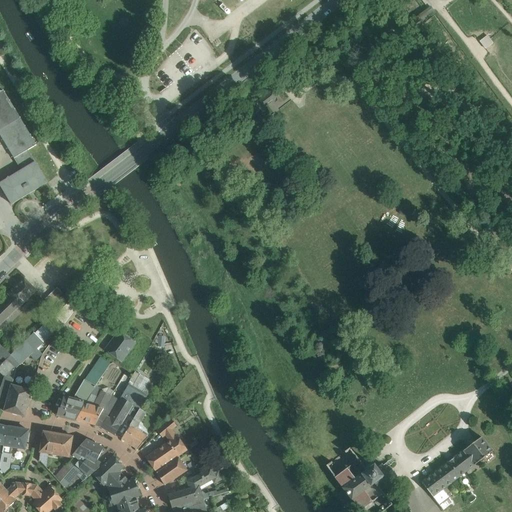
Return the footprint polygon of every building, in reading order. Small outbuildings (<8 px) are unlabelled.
[(280,85),(251,107),(256,113),(264,107),(268,104),(273,100),(277,97),(285,91),(280,85)] [(37,145),(3,90),(2,91),(0,92),(0,134),(14,159),(29,150),(37,145)] [(29,150),(14,159),(22,171),(36,162),(29,150)] [(22,171),(0,183),(0,185),(12,205),(33,193),(48,183),(36,162),(22,171)] [(37,291),(24,278),(8,294),(10,297),(20,306),(20,307),(37,291)] [(57,287),(45,299),(53,307),(65,296),(57,287)] [(0,324),(20,306),(10,297),(0,306),(0,324)] [(55,331),(58,334),(72,314),(74,312),(76,309),(69,303),(48,323),(55,331)] [(47,323),(35,334),(43,342),(55,331),(48,323),(47,323)] [(118,331),(104,350),(122,362),(136,343),(118,331)] [(11,355),(18,363),(20,365),(43,342),(35,334),(34,333),(11,355)] [(0,366),(11,355),(0,344),(0,366)] [(18,363),(11,355),(0,366),(0,372),(5,377),(10,371),(14,367),(18,363)] [(100,357),(85,380),(96,386),(99,380),(100,380),(110,364),(100,357)] [(10,371),(5,377),(13,379),(15,372),(10,371)] [(136,372),(131,380),(136,384),(140,375),(136,372)] [(140,391),(142,393),(148,385),(150,381),(140,375),(136,384),(131,380),(129,385),(136,389),(138,387),(141,389),(140,391)] [(13,379),(5,377),(0,392),(0,407),(5,409),(11,385),(12,385),(13,379)] [(85,380),(84,379),(75,395),(74,400),(85,403),(96,386),(85,380)] [(12,385),(11,385),(5,409),(4,411),(25,417),(25,416),(32,390),(12,385)] [(135,416),(147,396),(142,393),(140,391),(136,389),(129,385),(119,401),(117,405),(128,414),(129,412),(135,416)] [(152,387),(148,385),(142,393),(147,396),(152,387)] [(102,389),(97,386),(93,391),(91,395),(100,398),(101,391),(102,389)] [(111,396),(101,391),(100,398),(97,408),(103,409),(110,397),(111,396)] [(74,400),(64,397),(61,406),(60,406),(57,415),(76,420),(85,404),(86,404),(85,403),(74,400)] [(102,411),(95,426),(101,427),(106,419),(108,420),(117,405),(119,401),(110,397),(103,409),(102,411)] [(95,405),(93,404),(92,406),(85,404),(76,420),(95,426),(102,411),(103,409),(97,408),(94,407),(95,405)] [(128,414),(117,405),(108,420),(106,419),(101,427),(115,435),(128,414)] [(144,412),(140,409),(130,425),(131,426),(134,428),(137,426),(146,413),(144,412)] [(171,420),(158,430),(157,431),(163,438),(176,426),(171,420)] [(8,427),(0,425),(0,453),(3,454),(3,453),(8,427)] [(134,428),(131,426),(123,436),(122,439),(138,450),(148,438),(146,437),(147,434),(143,432),(141,433),(134,428)] [(28,430),(8,427),(3,453),(10,454),(12,447),(25,449),(28,430)] [(72,437),(44,432),(40,452),(49,454),(69,457),(72,437)] [(177,436),(146,458),(156,472),(157,471),(187,451),(177,436)] [(72,458),(55,478),(60,483),(62,480),(69,473),(80,460),(73,455),(86,440),(72,437),(69,457),(72,458)] [(482,438),(463,452),(474,466),(493,452),(482,438)] [(115,454),(86,440),(73,455),(80,460),(69,473),(73,476),(80,469),(88,477),(93,474),(98,470),(98,469),(103,465),(104,465),(113,456),(115,454)] [(370,472),(352,449),(329,466),(364,511),(385,511),(395,505),(380,485),(391,477),(387,472),(393,467),(390,463),(384,467),(381,463),(370,472)] [(39,460),(47,467),(49,454),(40,452),(39,460)] [(463,452),(449,463),(460,477),(474,466),(463,452)] [(10,454),(3,453),(3,454),(0,467),(9,469),(11,454),(10,454)] [(129,481),(119,472),(124,467),(113,456),(104,465),(103,465),(98,469),(98,470),(93,474),(94,475),(93,475),(104,486),(108,483),(111,486),(109,488),(108,488),(111,496),(109,497),(111,504),(113,503),(114,505),(119,504),(122,511),(120,511),(145,511),(145,510),(140,510),(136,498),(140,496),(135,483),(136,481),(136,479),(134,478),(132,479),(131,481),(129,481)] [(179,458),(157,473),(165,485),(173,480),(187,470),(179,458)] [(219,460),(209,466),(211,469),(211,468),(214,474),(218,472),(225,469),(219,460)] [(449,463),(422,483),(443,511),(453,503),(443,490),(460,477),(449,463)] [(190,489),(168,495),(172,508),(202,500),(203,499),(200,487),(212,480),(214,484),(222,480),(218,472),(214,474),(211,468),(211,469),(187,482),(190,489)] [(73,476),(69,473),(62,480),(66,484),(73,476)] [(26,496),(32,497),(35,501),(44,493),(43,492),(37,485),(28,484),(16,482),(15,483),(13,483),(11,485),(11,487),(7,490),(8,491),(15,499),(19,496),(26,496)] [(32,504),(39,511),(50,511),(54,509),(56,511),(63,505),(61,503),(63,501),(54,491),(55,490),(50,485),(43,492),(44,493),(35,501),(32,504)] [(0,498),(0,511),(7,511),(10,510),(8,508),(16,501),(15,499),(8,491),(0,498)] [(205,511),(202,500),(172,508),(173,511),(205,511)]
